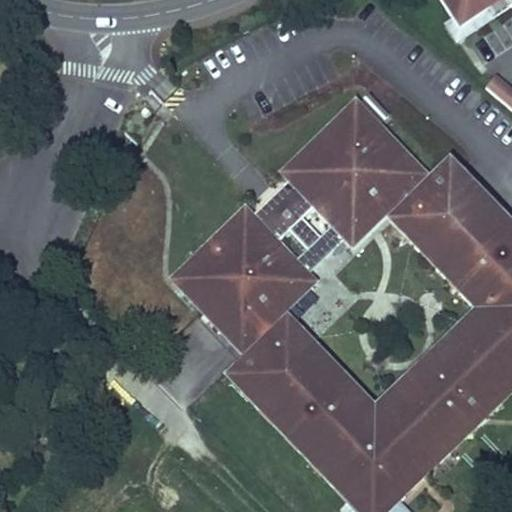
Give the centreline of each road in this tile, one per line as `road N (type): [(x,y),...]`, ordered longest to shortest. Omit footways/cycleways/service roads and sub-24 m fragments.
road 1 (residential): [(109,11),(95,73),(7,254)]
road 2 (unknown): [(23,221),(138,370),(161,426)]
